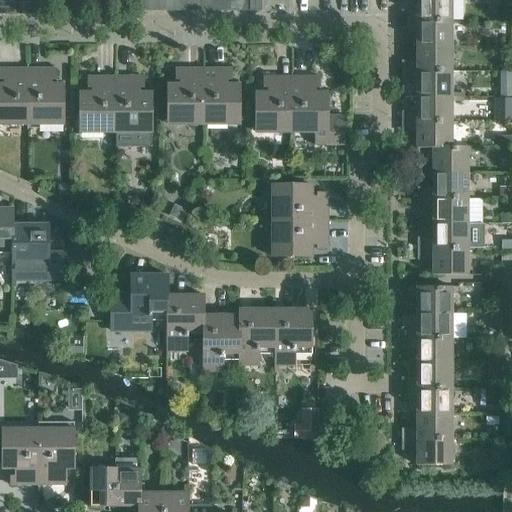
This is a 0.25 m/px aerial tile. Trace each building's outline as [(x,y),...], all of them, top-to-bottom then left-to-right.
[(154,11),(154,0),(141,0),(142,11),(154,11)] [(166,0),(154,0),(154,11),(166,11),(166,0)] [(178,0),(166,0),(166,11),(178,11),(178,0)] [(190,0),(178,0),(178,11),(190,11),(190,0)] [(201,0),(190,0),(190,11),(202,11),(201,0)] [(213,0),(201,0),(202,11),(214,11),(213,0)] [(225,0),(213,0),(214,11),(226,11),(225,0)] [(237,0),(225,0),(226,11),(238,11),(237,0)] [(250,0),(237,0),(238,11),(250,11),(250,0)] [(261,0),(250,0),(250,11),(262,11),(261,0)] [(402,11),(402,21),(452,21),(452,0),(417,0),(417,11),(402,11)] [(113,9),(125,10),(125,2),(113,1),(113,9)] [(4,2),(4,14),(14,14),(14,2),(4,2)] [(18,3),(18,14),(28,14),(28,3),(18,3)] [(72,3),(73,11),(81,11),(81,3),(72,3)] [(417,32),(417,46),(452,46),(452,21),(402,21),(402,32),(417,32)] [(402,61),(402,71),(452,71),(452,46),(417,46),(417,61),(402,61)] [(28,125),(28,69),(1,69),(0,85),(0,84),(0,118),(4,119),(4,125),(25,125),(28,125)] [(56,69),(28,69),(28,125),(31,125),(52,125),(52,119),(64,119),(64,85),(56,85),(56,69)] [(201,125),(204,125),(204,69),(176,69),(176,84),(168,85),(168,119),(180,119),(180,125),(201,125)] [(204,69),(204,125),(207,125),(228,125),(228,119),(240,119),(240,85),(232,84),(232,69),(204,69)] [(417,82),(417,97),(452,97),(452,71),(402,71),(402,82),(417,82)] [(113,133),(116,133),(116,77),(89,77),(89,93),(80,93),(80,127),(92,127),(92,133),(113,133)] [(116,77),(116,133),(119,133),(140,133),(140,127),(152,127),(152,92),(144,92),(144,77),(116,77)] [(289,133),(292,133),(292,77),(264,77),(264,93),(256,93),(256,127),(268,127),(268,133),(289,133)] [(292,77),(292,133),(295,133),(315,133),(315,145),(344,145),(344,116),(328,116),(328,92),(320,92),(320,77),(292,77)] [(402,112),(402,122),(452,122),(452,97),(417,97),(417,112),(402,112)] [(511,107),(494,108),(494,121),(511,120),(511,107)] [(417,148),(418,148),(433,148),(452,148),(452,147),(452,122),(402,122),(402,133),(417,133),(417,148)] [(511,136),(495,137),(495,147),(511,146),(511,136)] [(433,158),(433,173),(468,173),(468,147),(452,147),(452,148),(433,148),(418,148),(418,158),(433,158)] [(418,188),(418,198),(468,198),(468,173),(433,173),(433,188),(418,188)] [(272,218),(272,221),(328,221),(328,193),(312,193),(312,185),(278,185),(278,197),(272,197),(272,218)] [(60,190),(60,195),(69,195),(69,186),(64,186),(60,190)] [(511,188),(500,188),(500,198),(511,198),(511,188)] [(433,209),(433,224),(468,224),(468,198),(418,198),(418,209),(433,209)] [(175,205),(170,216),(180,221),(186,210),(175,205)] [(0,246),(12,247),(14,224),(14,213),(0,212),(0,246)] [(511,214),(502,214),(502,223),(511,223),(511,214)] [(328,221),(272,221),(272,224),(272,245),(278,245),(278,257),(313,257),(312,249),(328,249),(328,221)] [(12,281),(16,281),(63,281),(63,257),(49,257),(49,229),(32,229),(32,224),(14,224),(12,247),(12,281)] [(418,238),(418,249),(468,249),(468,224),(433,224),(433,238),(418,238)] [(502,249),(511,249),(511,240),(502,241),(502,249)] [(468,249),(418,249),(418,259),(433,259),(433,275),(468,275),(468,249)] [(168,295),(168,280),(151,280),(151,275),(131,275),(131,295),(111,295),(111,331),(131,331),(131,332),(152,332),(152,320),(167,320),(168,320),(168,295)] [(493,284),(493,297),(502,298),(502,284),(493,284)] [(417,298),(417,313),(452,313),(452,287),(417,287),(402,287),(402,298),(417,298)] [(188,333),(203,334),(204,334),(204,315),(204,300),(187,300),(187,295),(168,295),(168,320),(167,320),(167,352),(171,352),(188,352),(188,333)] [(240,353),(239,353),(239,366),(242,366),(260,366),(260,348),(275,348),(276,348),(276,314),(275,314),(259,314),(259,309),(240,309),(239,309),(239,320),(240,319),(240,353)] [(275,309),(275,314),(276,314),(276,348),(275,348),(275,366),(278,366),(296,366),(296,348),(312,348),(312,314),(295,314),(295,309),(276,309),(275,309)] [(402,328),(402,338),(452,338),(452,313),(417,313),(417,328),(402,328)] [(489,332),(502,332),(502,313),(489,313),(489,332)] [(203,372),(206,372),(224,372),(224,353),(239,353),(240,353),(240,319),(239,320),(223,320),(223,315),(204,315),(204,334),(203,334),(203,372)] [(417,349),(417,363),(452,364),(452,338),(402,338),(402,349),(417,349)] [(402,378),(402,389),(452,389),(452,364),(417,363),(417,378),(402,378)] [(17,366),(0,366),(0,379),(17,379),(17,366)] [(489,370),(489,389),(501,389),(501,370),(489,370)] [(417,399),(417,414),(452,414),(452,389),(402,389),(402,399),(417,399)] [(479,390),(479,404),(500,404),(500,390),(479,390)] [(402,429),(402,439),(452,439),(452,414),(417,414),(417,429),(402,429)] [(39,485),(39,429),(15,429),(15,435),(3,435),(3,469),(11,469),(11,485),(39,485)] [(62,429),(39,429),(39,485),(66,485),(66,469),(75,469),(75,435),(62,435),(62,429)] [(452,439),(402,439),(402,450),(417,449),(417,465),(452,465),(452,439)] [(198,445),(188,445),(188,453),(198,453),(198,445)] [(116,506),(139,506),(140,506),(140,493),(141,493),(141,469),(140,469),(140,462),(137,462),(137,459),(123,459),(123,469),(116,469),(116,506)] [(91,506),(116,506),(116,469),(91,469),(91,506)] [(138,511),(163,511),(164,493),(141,493),(140,493),(140,506),(139,506),(138,511)] [(163,511),(188,511),(189,505),(189,493),(164,493),(163,511)] [(300,498),(300,508),(305,508),(310,504),(310,498),(300,498)]
